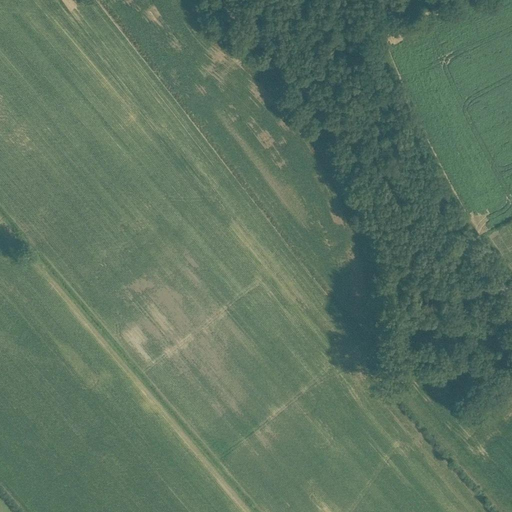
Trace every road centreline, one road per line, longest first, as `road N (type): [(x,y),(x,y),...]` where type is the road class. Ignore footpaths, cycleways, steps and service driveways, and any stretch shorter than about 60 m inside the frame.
road 1 (track): [(511,300),(327,115),(226,0)]
road 2 (track): [(488,274),(393,355)]
